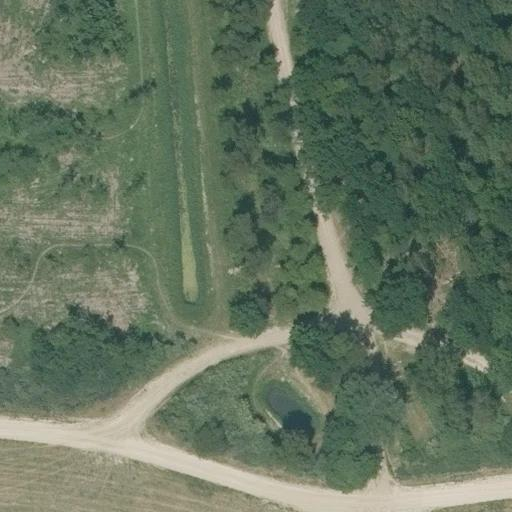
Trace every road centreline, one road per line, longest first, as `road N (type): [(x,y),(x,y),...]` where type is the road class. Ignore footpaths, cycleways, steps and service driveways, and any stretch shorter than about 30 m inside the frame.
road 1 (track): [(0,428),(54,429),(313,511)]
road 2 (track): [(269,0),(333,286)]
road 3 (track): [(333,286),(381,511)]
